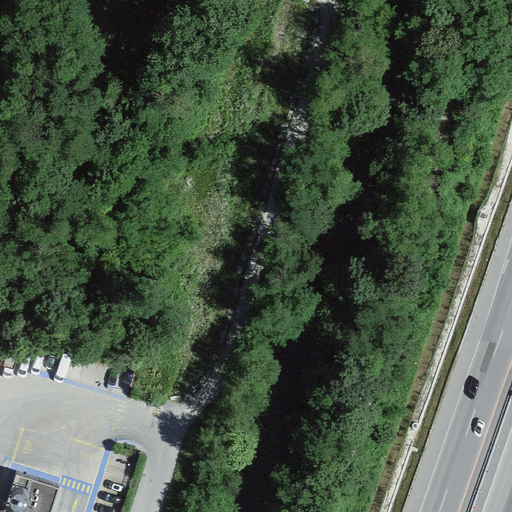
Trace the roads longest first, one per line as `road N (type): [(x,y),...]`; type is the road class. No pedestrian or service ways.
road 1 (track): [(321,511),(488,0)]
road 2 (track): [(330,0),(231,347),(205,397),(178,417)]
road 3 (motorway): [(511,303),(438,511)]
